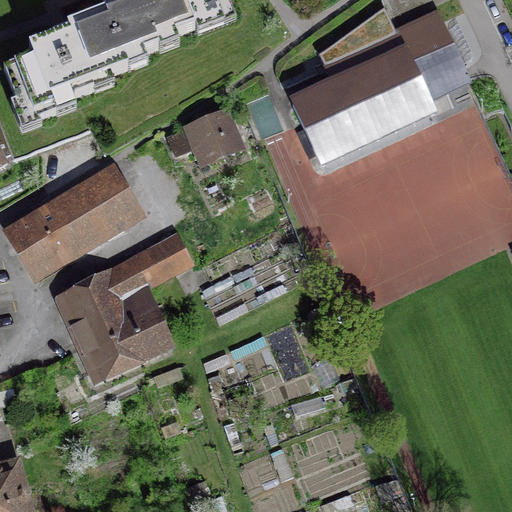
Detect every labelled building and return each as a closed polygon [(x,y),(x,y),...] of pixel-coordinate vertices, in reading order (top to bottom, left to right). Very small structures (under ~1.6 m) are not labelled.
[(132,0),(103,10),(125,69),(149,61),(147,55),(163,49),(160,41),(217,20),(210,0),(132,0)] [(100,78),(125,69),(103,10),(69,23),(71,30),(31,44),(37,61),(6,72),(28,133),(78,115),(75,106),(106,95),(100,78)] [(330,86),(293,103),(322,168),(437,117),(431,104),(469,87),(438,16),(322,67),(330,86)] [(228,113),(183,131),(200,172),(244,154),(228,113)] [(0,148),(0,171),(9,167),(0,148)] [(113,167),(1,234),(33,286),(144,220),(113,167)] [(177,235),(56,301),(93,388),(173,352),(147,292),(193,268),(177,235)] [(4,395),(0,395),(0,424),(5,424),(2,412),(8,411),(4,395)] [(34,511),(20,462),(0,467),(0,511),(34,511)]
